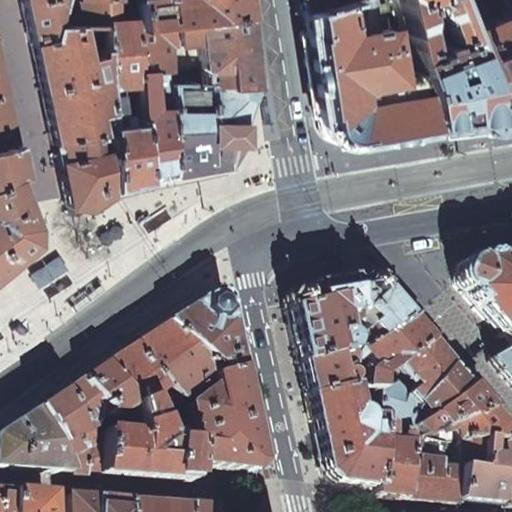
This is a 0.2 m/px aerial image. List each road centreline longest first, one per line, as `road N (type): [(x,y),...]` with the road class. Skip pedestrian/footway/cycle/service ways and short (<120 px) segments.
road 1 (residential): [(299,511),(250,268),(275,247),(317,240)]
road 2 (residential): [(266,0),(296,192),(317,240)]
road 3 (residential): [(317,240),(511,207)]
